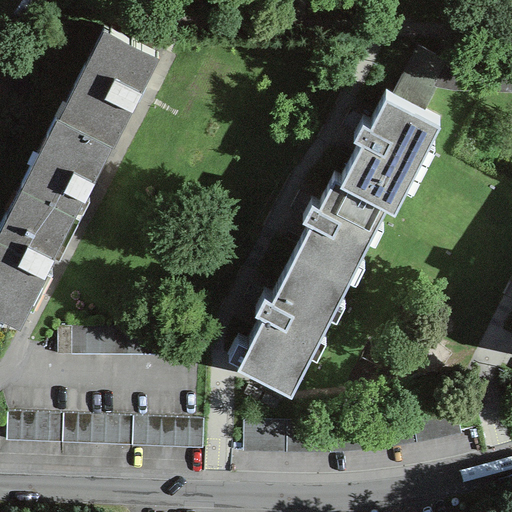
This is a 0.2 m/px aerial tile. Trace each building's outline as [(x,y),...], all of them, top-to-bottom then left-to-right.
[(35,0),(25,0),(13,17),(25,26),(41,4),(35,0)] [(66,115),(112,139),(114,140),(159,52),(111,27),(91,65),(86,62),(75,82),(81,85),(66,115)] [(419,44),(393,92),(425,109),(436,86),(432,84),(440,70),(446,59),(446,58),(419,44)] [(456,60),(446,59),(440,70),(455,78),(455,85),(511,85),(511,55),(456,54),(456,60)] [(365,133),(342,175),(388,198),(394,202),(405,182),(403,181),(412,163),(410,162),(416,151),(418,152),(427,134),(429,135),(439,116),(425,109),(393,92),(387,89),(372,119),(363,114),(355,130),(357,131),(358,129),(365,133)] [(28,183),(76,207),(86,187),(87,188),(112,139),(66,115),(57,111),(47,131),(53,135),(39,163),(32,159),(22,180),(28,183)] [(314,215),(298,245),(347,271),(356,254),(358,255),(368,235),(367,234),(376,216),(378,217),(388,198),(342,175),(336,171),(321,200),(313,196),(304,212),(307,214),(308,212),(314,215)] [(0,306),(20,317),(76,207),(28,183),(13,213),(6,210),(0,222),(0,232),(2,233),(0,237),(0,306)] [(251,337),(241,356),(289,382),(298,364),(300,365),(310,348),(308,346),(318,327),(320,328),(330,309),(327,308),(337,290),(339,292),(349,273),(347,271),(298,245),(273,291),(266,286),(257,303),(260,304),(261,302),(266,305),(249,336),(251,337)] [(198,324),(58,324),(58,352),(198,353),(198,324)] [(455,401),(412,409),(417,437),(460,429),(455,401)] [(412,409),(372,415),(374,444),(417,437),(412,409)] [(204,417),(8,411),(8,437),(203,443),(204,417)] [(372,415),(331,419),(331,447),(374,444),(372,415)] [(288,419),(243,418),(243,447),(288,448),(288,419)] [(331,419),(288,419),(288,448),(331,447),(331,419)]
